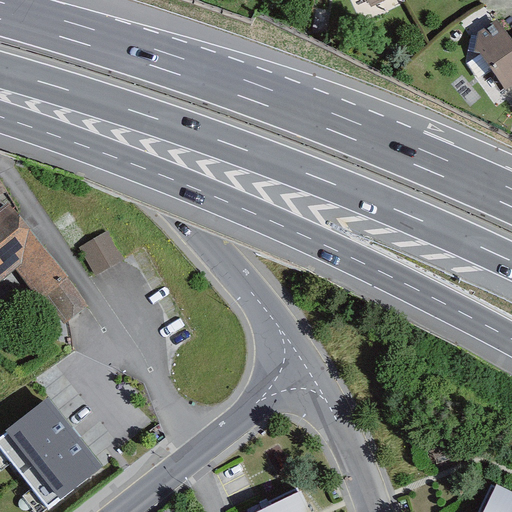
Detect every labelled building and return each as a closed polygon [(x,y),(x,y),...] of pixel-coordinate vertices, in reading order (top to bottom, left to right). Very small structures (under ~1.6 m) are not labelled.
[(503,92),(511,86),(511,46),(509,42),(496,23),(479,34),(477,53),(503,92)] [(0,285),(21,269),(45,299),(49,297),(70,323),(77,317),(88,308),(11,210),(0,218),(0,285)] [(109,230),(82,246),(99,274),(125,259),(109,230)] [(99,470),(47,401),(0,435),(0,445),(47,508),(99,470)] [(433,452),(440,465),(453,458),(449,448),(433,452)] [(511,511),(511,493),(496,486),(483,511),(511,511)] [(307,511),(297,490),(267,503),(271,511),(307,511)]
